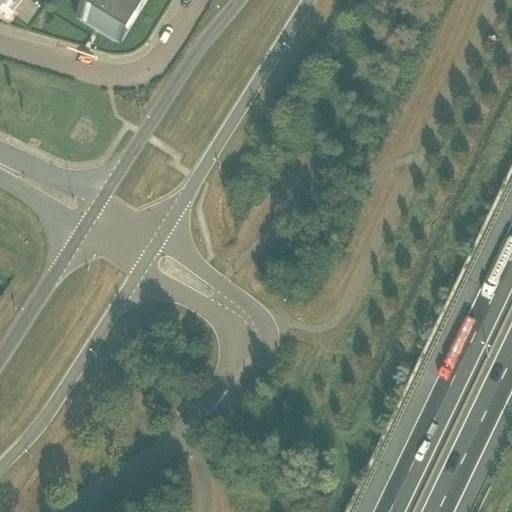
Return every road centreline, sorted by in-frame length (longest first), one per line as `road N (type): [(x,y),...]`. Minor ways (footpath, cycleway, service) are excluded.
road 1 (motorway): [(511,254),(388,511)]
road 2 (secondary): [(160,238),(307,0)]
road 3 (secondary): [(0,468),(47,416),(142,268)]
road 4 (secondary): [(241,0),(198,49),(101,201)]
road 5 (residential): [(0,45),(131,75),(158,62),(196,0)]
road 6 (motorway): [(437,511),(511,357)]
road 7 (secondary): [(82,231),(0,361)]
road 8 (unclassified): [(180,438),(225,410),(266,358),(267,330)]
road 9 (unclassified): [(267,330),(252,305),(160,238)]
road 10 (unclassified): [(69,511),(180,438)]
